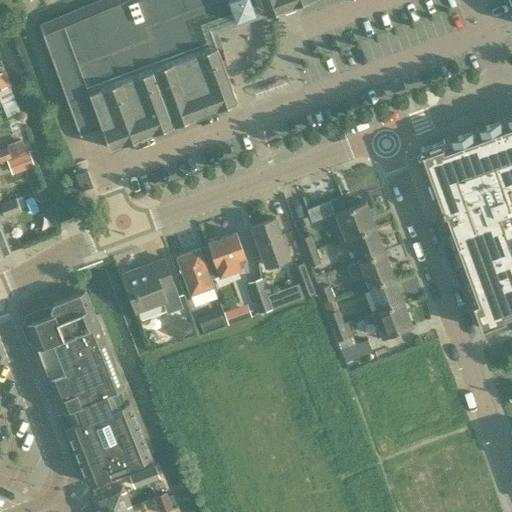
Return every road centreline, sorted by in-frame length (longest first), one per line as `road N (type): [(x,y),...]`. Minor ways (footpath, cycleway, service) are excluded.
road 1 (residential): [(0,288),(84,243),(382,137)]
road 2 (residential): [(511,489),(382,137)]
road 3 (residential): [(0,317),(58,464),(58,497)]
road 4 (residential): [(382,137),(511,91)]
